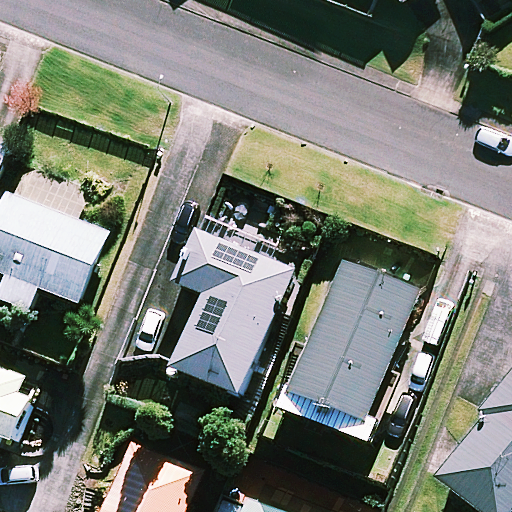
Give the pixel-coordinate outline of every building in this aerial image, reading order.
[(31,170),(20,199),(6,193),(0,206),(0,300),(29,312),(38,289),(78,306),(106,234),(75,222),(87,193),(31,170)] [(294,269),(199,229),(175,284),(203,295),(171,369),(239,398),(294,269)] [(379,420),(368,415),(419,295),(342,262),(280,408),(357,441),(368,445),(379,420)] [(37,386),(0,370),(0,437),(14,444),(37,386)] [(511,511),(511,370),(478,413),(484,418),(435,479),(475,511),(511,511)] [(185,511),(201,475),(126,445),(99,511),(185,511)] [(272,511),(246,502),(242,511),(272,511)]
